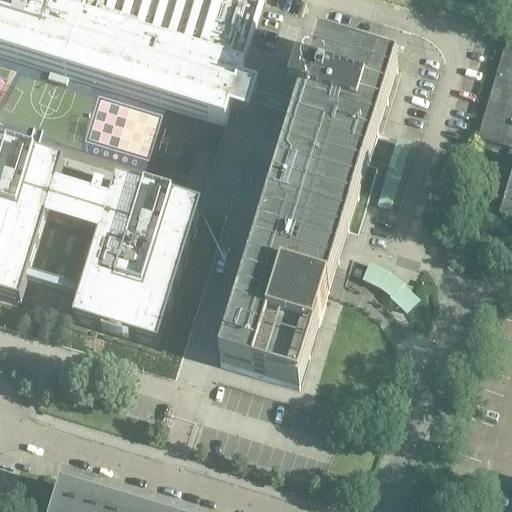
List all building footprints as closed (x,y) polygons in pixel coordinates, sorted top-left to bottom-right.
[(0,0),(0,300),(20,307),(158,349),(220,369),(299,393),(377,138),(380,139),(401,72),(319,46),(257,23),(264,0),(0,0)] [(511,46),(506,45),(478,141),(511,150),(511,124),(511,122),(511,46)] [(398,140),(377,205),(391,210),(412,144),(398,140)] [(511,190),(509,189),(500,220),(511,223),(511,190)] [(145,511),(61,485),(52,511),(145,511)]
